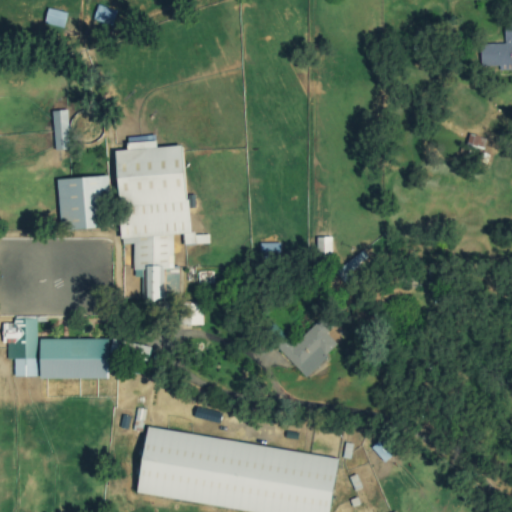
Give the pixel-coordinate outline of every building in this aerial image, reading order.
[(112,25),(117,11),(98,4),(92,19),(112,25)] [(480,43),(480,66),(498,66),(498,70),(511,70),(511,22),(504,22),(504,43),(480,43)] [(52,111),(54,150),(69,149),(67,110),(52,111)] [(483,148),(486,138),(468,134),(466,144),(483,148)] [(115,151),(121,240),(123,244),(132,243),(134,278),(141,277),(142,299),(179,297),(177,266),(173,267),(171,235),(183,234),(184,244),(209,243),(209,235),(195,235),(194,232),(191,232),(189,209),(195,206),(194,204),(193,195),(185,196),(182,146),(156,147),(156,143),(154,137),(144,141),(127,142),(128,150),(115,151)] [(60,230),(102,228),(101,211),(110,210),(108,176),(57,179),(60,230)] [(316,257),(331,256),(331,237),(316,237),(316,257)] [(260,258),(280,257),(279,243),(260,243),(260,258)] [(345,285),(352,281),(347,273),(368,260),(363,252),(335,270),(345,285)] [(202,325),(203,303),(180,302),(180,324),(202,325)] [(14,359),(14,377),(36,376),(35,316),(13,317),(14,323),(4,323),(4,359),(14,359)] [(304,377),(337,346),(326,333),(330,330),(318,317),(280,351),(304,377)] [(40,338),(39,378),(108,379),(108,339),(40,338)] [(150,344),(111,342),(110,355),(149,357),(150,344)] [(259,511),(329,511),(337,455),(146,430),(137,496),(259,511)] [(371,447),(383,462),(394,453),(381,438),(371,447)]
